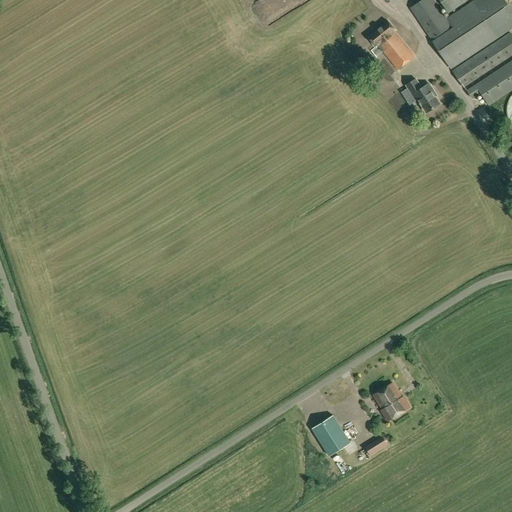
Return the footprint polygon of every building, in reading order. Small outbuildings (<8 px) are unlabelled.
[(452,27),(433,0),(422,0),(410,8),(432,40),(452,27)] [(432,41),(451,70),(511,29),(511,9),(505,0),(474,0),(447,18),(453,27),(432,41)] [(440,0),(448,12),(467,0),(440,0)] [(369,36),(370,37),(368,39),(372,44),(374,42),(377,46),(379,45),(398,70),(415,56),(395,31),(396,30),(389,21),(369,36)] [(464,87),(511,55),(511,35),(510,33),(453,71),(464,87)] [(511,59),(467,90),(473,99),(481,93),(489,105),(511,89),(511,59)] [(427,113),(440,104),(431,91),(433,90),(429,84),(421,89),(419,85),(420,85),(416,79),(406,85),(413,95),(415,94),(427,113)] [(477,110),(485,121),(490,118),(483,106),(477,110)] [(388,421),(410,407),(403,396),(402,397),(393,383),(373,395),(382,409),(381,410),(388,421)] [(333,415),(312,428),(329,455),(350,442),(333,415)] [(382,436),(365,446),(370,455),(388,445),(382,436)]
